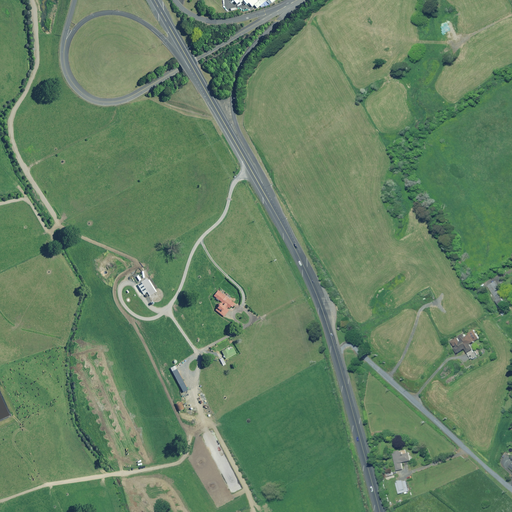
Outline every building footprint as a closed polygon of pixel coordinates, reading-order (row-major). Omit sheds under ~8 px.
[(446,41),(453,38),(454,41),(452,42),(453,44),(460,41),(457,35),(458,35),(450,19),(441,23),(446,34),(444,35),(446,41)] [(452,50),(449,45),(439,51),(441,56),(444,54),(445,56),(449,54),(448,52),(452,50)] [(155,292),(147,278),(137,285),(143,294),(147,292),(150,296),(155,292)] [(504,296),(495,282),(488,286),(500,306),(505,302),(502,297),(504,296)] [(225,296),(218,290),(214,296),(216,298),(216,299),(221,303),(218,306),(219,306),(215,310),(224,317),(230,309),(229,309),(231,307),(232,308),(235,304),(230,300),(232,298),(227,293),(225,296)] [(469,353),(473,351),(474,350),(471,344),(480,339),(475,330),(469,333),(470,335),(467,337),(465,334),(460,338),(462,341),(461,341),(459,338),(452,342),(455,347),(456,346),(457,347),(455,348),(458,354),(466,349),(468,353),(469,353)] [(236,354),(233,348),(229,350),(228,348),(224,350),(222,351),(226,359),(236,354)] [(469,353),(468,354),(472,360),(479,356),(477,351),(474,353),(473,351),(469,353)] [(184,382),(175,366),(170,368),(179,385),(184,382)] [(185,408),(182,402),(176,405),(178,411),(185,408)] [(407,454),(406,450),(403,451),(403,452),(401,453),(400,451),(396,452),(397,453),(394,454),(398,471),(404,469),(403,463),(412,461),(410,453),(407,454)] [(410,491),(407,480),(399,482),(399,483),(397,483),(400,494),(410,491)]
